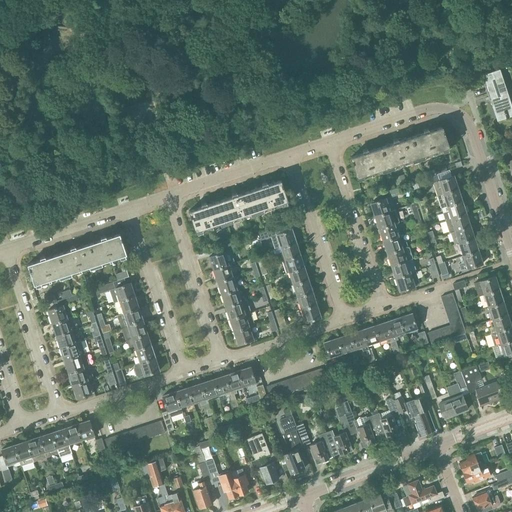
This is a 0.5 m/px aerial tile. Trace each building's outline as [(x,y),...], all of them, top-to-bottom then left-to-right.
[(504,57),(503,57),(491,61),(493,68),(506,63),(504,57)] [(511,106),(499,69),(483,75),(493,104),(491,105),(497,121),(511,115),(511,106)] [(363,153),(350,157),(357,178),(358,177),(448,148),(449,147),(442,127),(429,131),(428,129),(423,131),(423,133),(398,141),(398,139),(392,141),(393,143),(368,151),(368,149),(362,151),(363,153)] [(447,171),(441,173),(416,181),(418,187),(432,183),(437,196),(459,189),(455,175),(451,177),(449,171),(447,171)] [(394,178),(396,185),(406,182),(404,174),(394,178)] [(201,207),(188,211),(195,231),(196,231),(287,201),(281,181),(281,180),(267,185),(267,183),(262,184),(262,186),(237,195),(236,192),(231,194),(232,196),(207,205),(206,203),(201,204),(201,207)] [(389,192),(391,198),(402,194),(400,188),(389,192)] [(463,202),(459,189),(437,196),(441,209),(463,202)] [(375,217),(391,212),(388,204),(390,204),(388,198),(371,203),(375,217)] [(422,215),(426,214),(428,213),(424,201),(418,203),(420,209),(422,215)] [(463,202),(441,209),(443,214),(444,214),(446,221),(467,214),(463,202)] [(418,203),(417,203),(411,205),(414,218),(419,216),(417,210),(420,209),(418,203)] [(395,224),(391,212),(375,217),(380,230),(395,224)] [(446,221),(446,222),(449,233),(456,231),(471,226),(467,214),(446,221)] [(399,237),(395,224),(380,230),(384,242),(399,237)] [(471,226),(456,231),(460,244),(475,239),(471,226)] [(275,228),(249,237),(251,243),(270,237),(275,249),(282,247),(282,248),(297,243),(292,229),(277,234),(275,228)] [(40,260),(27,264),(27,265),(34,285),(35,284),(83,268),(125,255),(126,254),(119,234),(106,238),(105,236),(100,238),(101,240),(76,248),(75,246),(70,248),(70,250),(45,258),(45,256),(40,258),(40,260)] [(251,243),(249,237),(227,244),(229,250),(251,243)] [(401,243),(399,237),(384,242),(388,254),(408,248),(406,241),(401,243)] [(479,251),(475,239),(460,244),(463,255),(461,256),(462,257),(479,251)] [(297,243),(282,248),(286,260),(301,255),(297,243)] [(408,248),(388,254),(392,266),(407,261),(412,260),(411,259),(412,258),(409,248),(408,248)] [(229,257),(226,250),(209,256),(213,270),(229,265),(226,258),(229,257)] [(483,263),(479,251),(462,257),(463,262),(459,264),(461,270),(467,268),(469,268),(470,270),(477,268),(476,265),(483,263)] [(261,254),(254,256),(255,260),(257,259),(260,268),(265,266),(261,254)] [(305,268),(301,255),(286,260),(290,273),(305,268)] [(439,265),(445,263),(444,262),(443,262),(441,256),(437,257),(439,265)] [(411,274),(407,261),(392,266),(396,279),(411,274)] [(445,263),(439,265),(442,275),(448,273),(445,263)] [(233,277),(229,265),(213,270),(217,282),(233,277)] [(436,265),(430,268),(433,278),(440,276),(436,265)] [(305,268),(290,273),(294,285),(309,280),(305,268)] [(127,271),(115,274),(117,281),(129,277),(127,271)] [(413,280),(411,274),(396,279),(400,291),(417,285),(415,280),(413,280)] [(233,277),(217,282),(222,295),(237,290),(233,277)] [(484,294),(484,295),(499,290),(495,277),(474,284),(478,296),(484,294)] [(92,278),(86,280),(89,288),(95,286),(92,278)] [(313,292),(309,280),(294,285),(298,297),(313,292)] [(464,281),(453,284),(455,290),(458,289),(459,289),(466,287),(464,281)] [(130,282),(114,288),(112,282),(97,287),(99,293),(108,290),(113,304),(120,301),(135,296),(130,282)] [(69,289),(60,292),(62,299),(66,298),(71,296),(69,289)] [(237,290),(222,295),(226,307),(245,301),(244,295),(239,297),(237,290)] [(499,290),(484,295),(488,308),(503,303),(499,290)] [(317,305),(313,292),(298,297),(302,310),(317,305)] [(442,302),(454,298),(452,293),(441,297),(442,302)] [(54,294),(46,296),(48,303),(56,301),(54,294)] [(54,302),(56,308),(48,311),(52,324),(74,317),(74,316),(73,317),(68,304),(79,300),(78,297),(77,294),(72,296),(71,296),(66,298),(62,299),(54,302)] [(139,308),(135,296),(120,301),(124,313),(139,308)] [(454,298),(442,302),(444,308),(456,304),(454,298)] [(245,301),(226,307),(230,319),(245,314),(242,306),(247,305),(245,301)] [(507,315),(503,303),(488,308),(492,320),(507,315)] [(458,310),(456,304),(444,308),(446,314),(458,310)] [(317,305),(302,310),(304,316),(302,317),(304,323),(321,318),(317,305)] [(99,322),(103,320),(99,308),(95,309),(96,314),(99,322)] [(124,313),(128,325),(123,327),(123,328),(143,321),(139,308),(124,313)] [(91,323),(96,322),(92,310),(87,312),(91,323)] [(460,315),(458,310),(446,314),(448,319),(460,315)] [(251,313),(245,314),(230,319),(234,332),(249,327),(255,325),(251,313)] [(402,325),(404,332),(410,330),(411,332),(417,330),(416,328),(417,328),(412,313),(399,317),(402,325)] [(465,333),(466,333),(460,315),(448,319),(450,325),(454,337),(456,343),(467,339),(465,333)] [(492,320),(494,326),(488,328),(490,334),(496,332),(511,327),(507,315),(492,320)] [(283,316),(281,316),(277,318),(281,329),(287,326),(283,316)] [(78,327),(74,317),(52,324),(57,336),(63,335),(72,332),(71,331),(77,329),(76,328),(78,327)] [(392,347),(397,346),(395,340),(397,339),(396,335),(404,332),(402,325),(399,317),(387,321),(389,329),(392,337),(391,337),(393,342),(390,342),(392,347)] [(274,319),(270,320),(268,321),(271,331),(277,329),(274,319)] [(143,321),(123,328),(127,340),(128,340),(147,333),(143,321)] [(390,342),(393,342),(391,337),(392,337),(389,329),(387,321),(375,325),(380,340),(386,338),(388,342),(390,341),(390,342)] [(362,329),(367,345),(380,340),(375,325),(362,329)] [(450,325),(445,327),(448,338),(454,337),(450,325)] [(251,333),(249,327),(234,332),(238,344),(255,338),(253,332),(251,333)] [(445,327),(439,329),(443,340),(448,338),(445,327)] [(496,332),(490,334),(494,346),(498,345),(500,344),(511,340),(511,328),(511,327),(496,332)] [(368,350),(368,349),(367,345),(362,329),(349,333),(354,349),(362,346),(363,350),(366,349),(366,350),(368,350)] [(443,340),(439,329),(434,331),(437,342),(443,340)] [(418,334),(422,345),(428,343),(424,331),(418,334)] [(437,342),(434,331),(428,333),(432,344),(437,342)] [(73,336),(72,332),(63,335),(57,336),(61,348),(76,343),(74,336),(73,336)] [(147,333),(128,340),(130,347),(135,345),(137,350),(151,345),(147,333)] [(342,353),(354,349),(349,333),(337,337),(340,345),(342,353)] [(100,335),(96,337),(100,349),(104,347),(100,335)] [(340,345),(337,337),(324,342),(329,357),(330,359),(336,357),(335,355),(342,353),(340,345)] [(494,346),(492,346),(496,359),(502,357),(502,358),(504,357),(505,358),(511,355),(511,340),(500,344),(498,345),(494,346)] [(76,343),(61,348),(65,360),(85,353),(81,341),(76,343)] [(155,357),(151,345),(137,350),(141,362),(155,357)] [(85,353),(65,360),(69,372),(89,366),(85,353)] [(155,357),(141,362),(144,369),(141,370),(143,376),(159,370),(155,357)] [(108,373),(112,372),(108,359),(104,361),(105,366),(108,373)] [(331,362),(325,364),(329,377),(335,375),(331,362)] [(479,372),(490,368),(488,362),(477,366),(479,372)] [(89,366),(69,372),(73,385),(88,380),(93,378),(89,366)] [(479,372),(477,366),(461,371),(466,386),(469,393),(475,390),(478,396),(476,397),(479,405),(502,396),(496,382),(484,386),(479,372)] [(237,371),(242,386),(249,384),(249,386),(256,384),(250,367),(237,371)] [(316,370),(320,381),(326,379),(322,368),(316,370)] [(122,369),(120,369),(115,371),(119,382),(125,380),(122,369)] [(320,381),(316,370),(311,371),(315,383),(320,381)] [(242,386),(237,371),(225,375),(231,395),(234,394),(237,393),(235,388),(242,386)] [(311,371),(305,373),(309,385),(315,383),(311,371)] [(466,386),(461,371),(453,374),(457,385),(457,386),(455,385),(453,385),(449,387),(447,388),(446,390),(447,393),(455,414),(467,409),(459,389),(466,386)] [(108,373),(106,374),(110,385),(116,383),(112,372),(108,373)] [(305,373),(300,375),(303,387),(309,385),(305,373)] [(225,375),(212,379),(218,397),(225,394),(226,397),(229,396),(231,402),(236,400),(234,394),(231,395),(225,375)] [(300,375),(294,377),(298,389),(303,387),(300,375)] [(422,378),(424,382),(427,391),(430,399),(436,397),(429,376),(422,378)] [(298,389),(294,377),(288,379),(292,390),(298,389)] [(212,379),(200,383),(206,403),(209,402),(212,401),(211,399),(218,397),(212,379)] [(288,379),(283,381),(286,392),(292,390),(288,379)] [(88,380),(73,385),(78,398),(94,392),(92,386),(90,387),(88,380)] [(283,381),(277,382),(281,394),(286,392),(283,381)] [(277,382),(271,384),(275,396),(281,394),(277,382)] [(424,382),(418,384),(421,394),(427,391),(424,382)] [(206,403),(200,383),(188,387),(193,402),(199,400),(201,405),(204,404),(206,403)] [(275,396),(271,384),(266,386),(270,398),(275,396)] [(267,396),(263,385),(256,387),(260,398),(267,396)] [(193,402),(188,387),(176,391),(180,406),(193,402)] [(180,406),(176,391),(162,395),(167,411),(162,413),(167,429),(170,428),(170,430),(173,429),(169,417),(182,412),(180,406)] [(455,414),(447,393),(439,396),(440,399),(437,400),(444,419),(455,414)] [(290,403),(301,403),(301,394),(290,394),(290,403)] [(393,400),(398,412),(406,409),(407,409),(405,403),(402,396),(393,400)] [(412,400),(426,434),(433,431),(429,423),(432,421),(423,396),(420,397),(412,400)] [(385,400),(390,413),(397,411),(392,397),(385,400)] [(412,400),(405,403),(407,409),(406,409),(409,417),(411,416),(419,436),(426,434),(412,400)] [(356,419),(354,420),(347,401),(340,403),(344,415),(350,429),(356,426),(363,447),(375,442),(375,440),(380,438),(371,416),(366,418),(365,416),(362,417),(359,417),(356,419)] [(257,405),(251,407),(254,414),(259,412),(257,405)] [(288,408),(283,410),(285,417),(291,415),(288,408)] [(378,413),(371,416),(380,438),(386,436),(387,438),(399,434),(392,415),(381,419),(378,413)] [(297,430),(291,415),(279,420),(285,434),(283,435),(286,444),(280,446),(286,463),(289,469),(290,474),(304,469),(295,448),(301,446),(295,430),(297,430)] [(350,429),(344,415),(338,417),(334,419),(337,424),(340,423),(343,431),(350,429)] [(88,420),(75,425),(80,440),(88,437),(89,439),(94,437),(88,420)] [(161,420),(155,422),(159,434),(164,432),(161,420)] [(155,422),(149,424),(153,436),(159,434),(155,422)] [(303,423),(296,426),(303,446),(310,443),(303,423)] [(153,436),(149,424),(143,426),(147,438),(153,436)] [(75,425),(64,428),(69,444),(80,440),(75,425)] [(147,438),(143,426),(138,428),(142,440),(147,438)] [(69,444),(64,428),(52,432),(60,457),(72,453),(69,444)] [(142,440),(138,428),(132,429),(136,441),(142,440)] [(136,441),(132,429),(126,431),(130,443),(136,441)] [(332,430),(325,433),(333,456),(339,453),(340,455),(352,451),(345,432),(334,436),(332,430)] [(126,431),(121,433),(124,445),(130,443),(126,431)] [(52,432),(39,436),(46,457),(58,453),(60,457),(52,432)] [(121,433),(115,435),(119,447),(124,445),(121,433)] [(262,433),(246,439),(255,460),(259,459),(270,454),(262,433)] [(333,456),(325,433),(319,435),(321,441),(310,445),(317,464),(328,460),(327,458),(333,456)] [(115,435),(109,437),(113,449),(119,447),(115,435)] [(39,436),(27,440),(34,461),(46,457),(39,436)] [(113,449),(109,437),(104,439),(107,450),(113,449)] [(198,443),(199,445),(200,448),(219,443),(218,437),(198,443)] [(104,449),(100,438),(94,440),(98,452),(104,449)] [(27,440),(14,444),(20,460),(19,460),(21,466),(34,461),(27,440)] [(20,460),(14,444),(1,449),(7,466),(14,464),(13,462),(19,460),(20,460)] [(200,448),(199,445),(193,447),(199,463),(198,464),(204,480),(204,481),(205,480),(210,478),(205,462),(200,448)] [(498,459),(505,456),(501,445),(493,447),(498,459)] [(479,465),(485,463),(480,451),(465,457),(466,459),(459,462),(460,464),(459,465),(461,469),(462,469),(463,472),(479,465)] [(109,452),(100,454),(103,463),(106,462),(108,467),(113,465),(109,452)] [(156,460),(160,471),(177,466),(173,453),(156,459),(156,460)] [(254,470),(259,468),(266,484),(278,479),(274,469),(275,468),(273,462),(262,467),(259,459),(255,460),(250,462),(254,470)] [(172,511),(168,496),(164,484),(160,471),(156,460),(146,464),(145,463),(140,465),(148,489),(154,487),(158,499),(161,511),(172,511)] [(212,460),(205,462),(210,478),(212,484),(219,481),(223,492),(225,491),(228,498),(237,495),(229,471),(218,475),(212,460)] [(485,463),(479,465),(463,472),(464,473),(463,475),(464,478),(466,479),(467,481),(474,478),(475,481),(490,475),(485,463)] [(99,478),(106,475),(103,464),(92,467),(94,473),(97,472),(99,478)] [(6,482),(12,480),(9,469),(3,470),(6,482)] [(229,471),(237,495),(247,491),(244,484),(247,483),(244,475),(242,469),(230,473),(229,471)] [(497,481),(506,478),(511,475),(511,474),(510,469),(495,475),(497,481)] [(81,481),(79,476),(78,473),(71,476),(74,483),(81,481)] [(113,491),(119,488),(114,473),(108,475),(113,491)] [(511,482),(511,475),(506,478),(497,481),(491,484),(493,490),(511,482)] [(177,487),(183,485),(180,476),(173,478),(176,486),(177,487)] [(193,490),(199,508),(211,504),(208,495),(209,495),(205,480),(204,481),(204,480),(197,481),(200,488),(193,490)] [(432,501),(430,496),(435,494),(432,486),(421,490),(417,480),(408,484),(402,486),(406,496),(402,498),(405,506),(406,506),(411,504),(411,503),(420,500),(420,502),(419,503),(420,506),(432,501)] [(489,490),(473,496),(475,502),(475,504),(476,506),(477,507),(478,509),(478,510),(479,509),(480,511),(484,511),(492,509),(496,507),(499,506),(500,503),(500,501),(497,495),(492,497),(489,490)] [(367,498),(372,511),(378,511),(386,509),(386,511),(395,511),(394,508),(392,509),(385,491),(367,498)] [(395,508),(401,506),(396,492),(390,495),(395,508)] [(168,496),(172,511),(183,511),(177,493),(168,496)] [(119,511),(126,509),(122,497),(115,499),(119,511)] [(132,500),(131,501),(133,506),(134,511),(149,511),(148,507),(148,508),(147,503),(145,497),(140,498),(140,497),(138,498),(136,497),(133,498),(132,500)] [(36,501),(38,508),(47,505),(45,498),(36,501)] [(372,511),(367,498),(355,502),(358,511),(372,511)] [(105,511),(101,511),(95,511),(93,505),(89,506),(87,500),(82,501),(85,511),(105,511)] [(358,511),(355,502),(343,507),(344,511),(358,511)]
